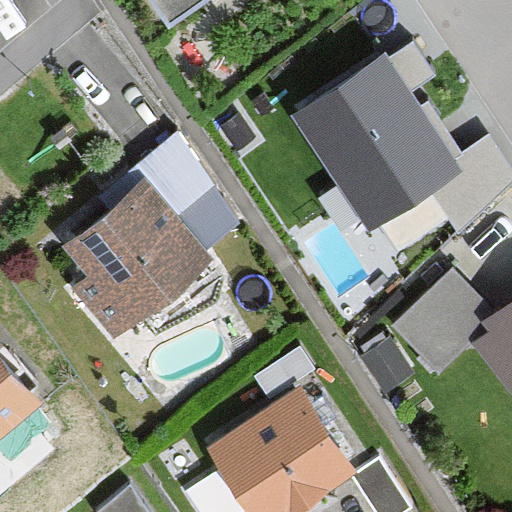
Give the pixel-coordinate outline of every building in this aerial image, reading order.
[(458,168),(384,53),(295,109),(369,224),(458,168)] [(211,242),(138,159),(60,228),(89,261),(67,280),(112,330),(211,242)] [(511,264),(452,312),(511,385),(511,264)] [(0,427),(40,393),(0,346),(0,427)] [(246,511),(267,511),(349,459),(295,376),(199,439),(246,511)]
